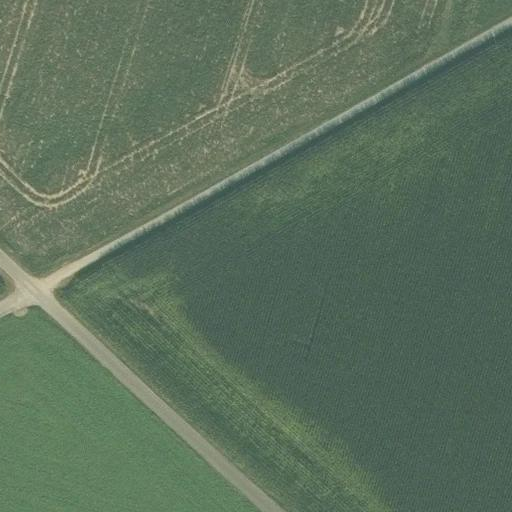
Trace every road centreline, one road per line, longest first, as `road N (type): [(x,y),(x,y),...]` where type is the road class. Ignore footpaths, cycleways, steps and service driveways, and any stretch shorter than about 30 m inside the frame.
road 1 (track): [(511,24),(0,307)]
road 2 (unclassified): [(270,511),(0,260)]
